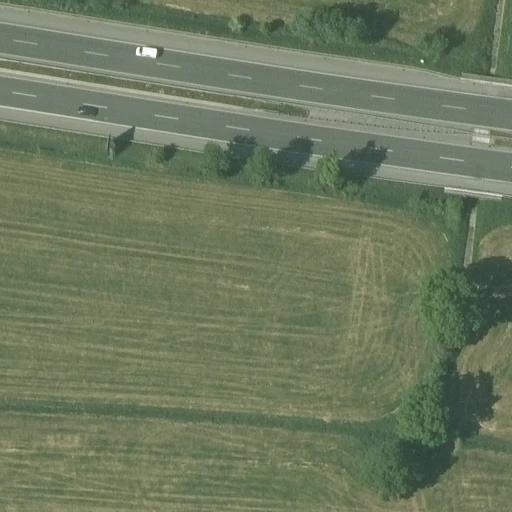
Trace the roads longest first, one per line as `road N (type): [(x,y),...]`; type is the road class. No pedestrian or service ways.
road 1 (motorway): [(0,101),(511,178)]
road 2 (motorway): [(511,117),(0,42)]
